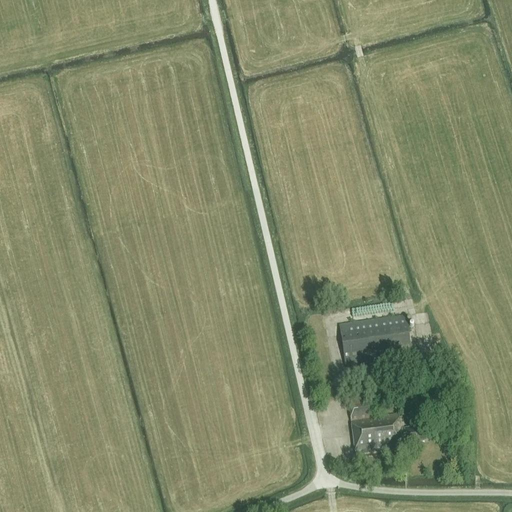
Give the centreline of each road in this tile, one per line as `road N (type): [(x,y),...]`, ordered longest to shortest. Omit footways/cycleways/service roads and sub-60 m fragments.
road 1 (unclassified): [(325,479),(211,0)]
road 2 (unclassified): [(511,493),(325,479)]
